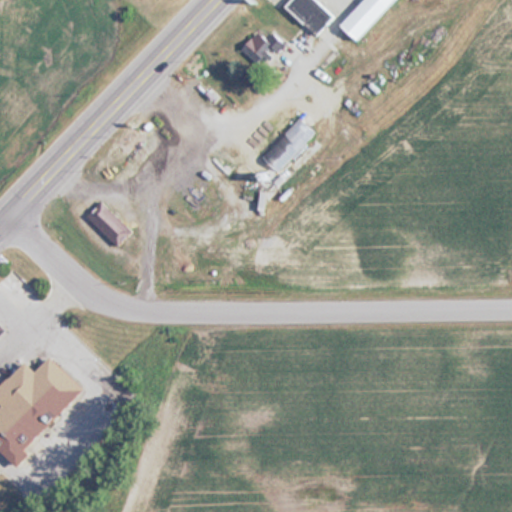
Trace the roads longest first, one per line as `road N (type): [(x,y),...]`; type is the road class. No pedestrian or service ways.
road 1 (residential): [(511,308),(126,309),(75,281),(11,211)]
road 2 (primary): [(0,222),(215,0)]
